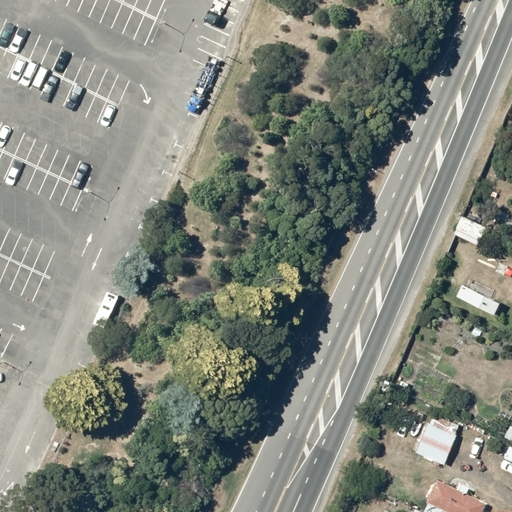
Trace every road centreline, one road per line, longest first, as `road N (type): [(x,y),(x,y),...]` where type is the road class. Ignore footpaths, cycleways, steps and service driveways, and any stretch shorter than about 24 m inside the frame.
road 1 (trunk): [(274,511),(497,0)]
road 2 (trunk): [(381,0),(165,511)]
